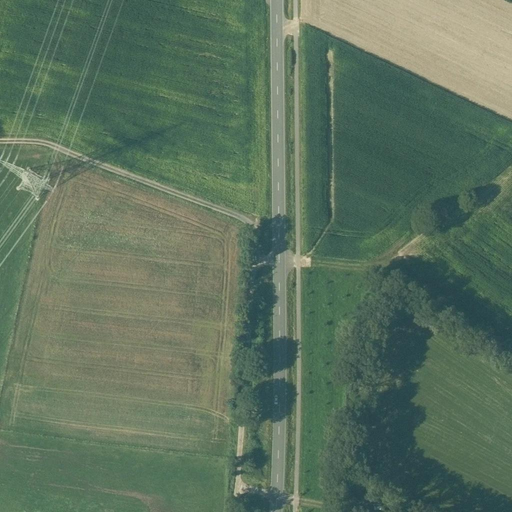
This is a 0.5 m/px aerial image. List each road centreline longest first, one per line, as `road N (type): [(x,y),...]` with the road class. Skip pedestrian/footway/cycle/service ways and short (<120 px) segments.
road 1 (unclassified): [(0,142),(45,143),(253,228),(233,511)]
road 2 (secondary): [(276,511),(276,0)]
